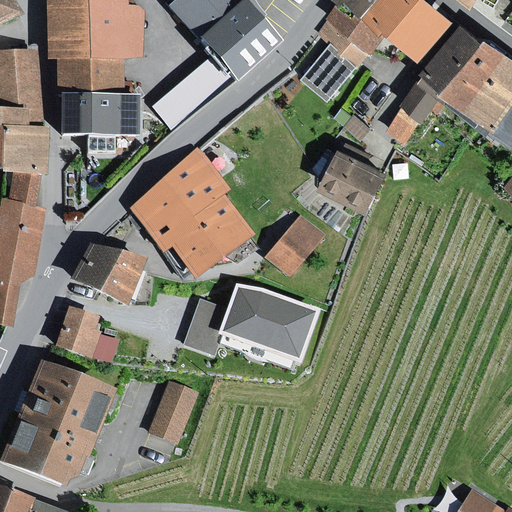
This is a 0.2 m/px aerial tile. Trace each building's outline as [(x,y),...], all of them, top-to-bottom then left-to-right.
[(0,0),(0,23),(19,15),(8,0),(0,0)] [(125,0),(42,0),(43,61),(55,61),(50,96),(57,96),(121,96),(121,61),(140,58),(143,11),(136,6),(125,6),(125,0)] [(172,0),(163,9),(209,57),(231,79),(234,83),(280,42),(258,19),(241,0),(172,0)] [(272,0),(258,19),(280,42),(311,0),(272,0)] [(328,18),(370,51),(385,30),(362,13),(372,0),(336,0),(338,1),(328,18)] [(385,30),(420,58),(454,16),(433,0),(372,0),(362,13),(385,30)] [(330,98),(370,51),(328,18),(316,33),(318,35),(296,67),(330,98)] [(439,89),(480,41),(459,23),(420,70),(423,73),(416,80),(435,95),(439,89)] [(480,41),(439,89),(480,119),(493,128),(511,100),(511,56),(484,36),(480,41)] [(0,127),(44,128),(33,50),(0,51),(0,127)] [(231,79),(209,57),(149,109),(169,132),(231,79)] [(435,95),(416,80),(401,103),(386,129),(404,143),(419,119),(420,121),(437,97),(435,95)] [(57,96),(56,135),(136,137),(136,97),(57,96)] [(511,100),(493,128),(480,119),(476,124),(511,147),(511,146),(511,100)] [(354,114),(343,126),(359,140),(370,128),(354,114)] [(0,174),(6,175),(2,202),(32,207),(37,175),(43,175),(44,128),(0,127),(0,174)] [(195,150),(159,179),(216,261),(221,257),(235,265),(256,251),(248,238),(250,236),(219,196),(226,191),(195,150)] [(382,176),(332,152),(315,188),(364,212),(382,176)] [(511,173),(502,186),(511,194),(511,173)] [(216,261),(159,179),(126,209),(157,252),(166,248),(189,278),(216,261)] [(32,207),(2,202),(0,201),(0,327),(10,329),(18,283),(31,277),(44,209),(32,207)] [(322,238),(297,218),(263,261),(288,280),(322,238)] [(141,261),(88,247),(69,283),(121,309),(141,261)] [(257,290),(232,286),(223,309),(214,334),(296,364),(316,311),(257,290)] [(214,334),(223,309),(198,300),(180,347),(206,356),(214,334)] [(96,318),(66,307),(51,347),(108,368),(118,341),(91,331),(96,318)] [(105,393),(35,364),(0,447),(0,465),(57,489),(60,481),(70,477),(105,393)] [(174,443),(194,393),(169,383),(149,433),(174,443)] [(24,511),(29,500),(0,489),(0,511),(24,511)] [(503,511),(501,511),(469,491),(455,511),(511,511),(511,510),(506,507),(503,511)] [(55,511),(29,500),(24,511),(55,511)]
